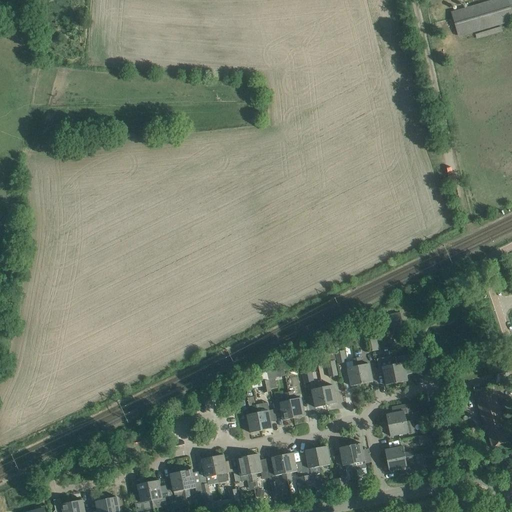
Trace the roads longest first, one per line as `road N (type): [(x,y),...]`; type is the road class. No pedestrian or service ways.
road 1 (residential): [(58,488),(227,450),(332,437),(336,426),(358,421)]
road 2 (track): [(471,217),(415,0)]
road 3 (tertiary): [(384,497),(451,484),(507,494)]
